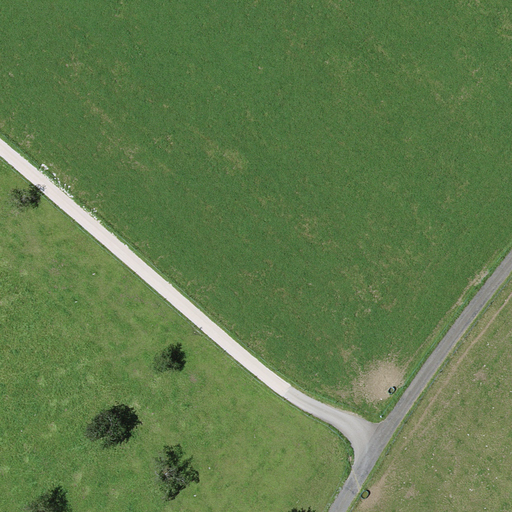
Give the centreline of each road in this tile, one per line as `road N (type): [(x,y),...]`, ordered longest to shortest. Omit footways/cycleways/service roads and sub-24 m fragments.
road 1 (track): [(0,150),(279,391),(380,445)]
road 2 (unclassified): [(511,257),(339,511)]
